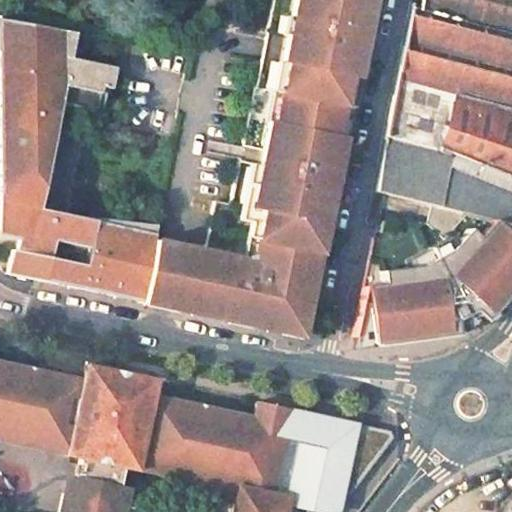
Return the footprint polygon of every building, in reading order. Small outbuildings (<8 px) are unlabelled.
[(298,327),(347,108),(370,0),(273,0),(260,62),(254,60),(252,70),(258,71),(256,89),(228,204),(212,200),(202,251),(152,240),(141,299),(280,329),(281,324),(298,327)] [(511,0),(422,0),(421,7),(415,5),(375,191),(493,218),(511,222),(511,0)] [(35,210),(46,163),(56,105),(91,112),(96,87),(106,88),(110,68),(64,59),(70,30),(32,23),(0,16),(0,226),(31,233),(27,250),(11,247),(6,271),(53,281),(141,299),(152,240),(155,224),(114,222),(57,214),(35,210)] [(380,280),(363,282),(351,333),(355,333),(357,343),(453,330),(453,325),(463,325),(471,320),(477,314),(480,316),(511,280),(511,222),(493,218),(484,228),(468,226),(455,239),(447,248),(418,263),(406,264),(379,268),(380,280)] [(447,248),(455,239),(450,234),(405,256),(406,264),(418,263),(447,248)] [(0,436),(76,455),(74,467),(120,477),(122,465),(137,473),(236,496),(231,511),(285,511),(286,511),(288,511),(341,511),(345,498),(388,437),(357,429),(290,411),(252,404),(252,412),(152,390),(155,376),(84,361),(81,376),(0,357),(0,436)] [(74,467),(67,466),(63,487),(122,499),(127,478),(120,477),(74,467)] [(119,511),(122,499),(63,487),(57,511),(119,511)]
